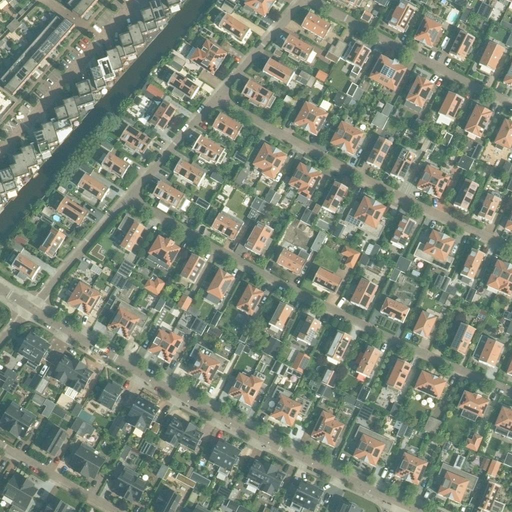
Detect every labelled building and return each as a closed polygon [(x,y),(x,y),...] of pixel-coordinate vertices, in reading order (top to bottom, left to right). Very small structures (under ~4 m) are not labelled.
[(90,9),(79,0),(67,0),(64,3),(74,11),(72,13),(81,19),(90,9)] [(79,0),(90,9),(98,0),(97,0),(79,0)] [(158,0),(159,2),(149,5),(158,31),(156,25),(166,22),(158,0)] [(158,0),(166,22),(163,12),(180,6),(178,0),(158,0)] [(227,0),(226,0),(223,4),(233,11),(237,6),(227,0)] [(271,8),(258,0),(242,0),(242,1),(245,3),(244,5),(246,6),(244,9),(252,14),(253,11),(264,18),(268,12),(271,8)] [(338,0),(337,2),(347,8),(349,5),(355,8),(356,7),(359,8),(362,0),(338,0)] [(389,3),(383,0),(375,0),(374,2),(385,9),(389,3)] [(385,21),(389,23),(388,26),(403,34),(415,11),(414,10),(415,7),(403,1),(401,3),(400,3),(395,13),(391,11),(385,21)] [(233,11),(223,4),(220,9),(230,16),(233,11)] [(476,15),(482,18),(488,6),(482,4),(476,15)] [(143,22),(137,24),(145,46),(142,36),(158,31),(149,5),(151,11),(140,14),(143,22)] [(488,6),(482,18),(487,21),(493,9),(488,6)] [(459,21),(465,24),(471,13),(465,10),(459,21)] [(364,12),(360,20),(368,24),(372,17),(364,12)] [(309,15),(302,28),(323,40),(331,28),(309,15)] [(45,24),(45,25),(63,40),(75,27),(65,21),(58,16),(56,18),(49,27),(45,24)] [(227,16),(226,16),(218,28),(219,28),(242,42),(241,43),(242,43),(250,31),(249,30),(249,31),(226,17),(227,16)] [(431,48),(432,47),(437,50),(446,33),(440,30),(441,28),(424,19),(414,40),(431,48)] [(137,26),(128,30),(136,55),(137,55),(135,49),(145,46),(137,24),(137,26)] [(45,25),(37,34),(55,49),(63,40),(45,25)] [(203,28),(200,33),(210,40),(214,35),(203,28)] [(121,46),(116,48),(123,71),(123,70),(120,61),(136,55),(128,30),(127,30),(129,35),(119,39),(121,46)] [(456,42),(455,42),(456,43),(454,46),(453,46),(454,46),(449,55),(448,55),(463,63),(463,62),(466,55),(468,55),(471,48),(470,48),(473,40),(474,41),(474,40),(460,33),(459,33),(460,33),(456,42)] [(37,34),(29,43),(47,58),(55,49),(37,34)] [(300,60),(306,64),(313,51),(291,39),(284,51),(290,55),(288,57),(298,63),(300,60)] [(331,46),(328,53),(339,59),(347,46),(339,41),(335,48),(331,46)] [(197,51),(220,66),(223,61),(222,61),(226,55),(207,42),(205,44),(203,43),(199,50),(198,51),(197,51)] [(29,43),(21,52),(39,67),(47,58),(29,43)] [(351,50),(348,56),(349,56),(346,62),(345,62),(354,67),(351,73),(357,76),(360,70),(361,70),(370,53),(355,44),(355,45),(352,51),(351,50)] [(479,66),(493,73),(504,51),(489,44),(479,66)] [(116,51),(106,54),(115,80),(113,74),(123,71),(116,48),(115,48),(116,51)] [(220,66),(197,51),(190,61),(213,76),(217,70),(220,66)] [(21,52),(13,61),(31,76),(39,67),(21,52)] [(339,59),(328,53),(325,58),(336,65),(339,59)] [(108,60),(98,63),(106,89),(107,88),(105,83),(115,80),(106,54),(108,60)] [(175,57),(172,62),(182,68),(186,63),(175,57)] [(370,79),(382,86),(392,66),(388,64),(389,62),(381,58),(370,79)] [(263,73),(287,86),(286,86),(287,87),(288,85),(293,76),(294,74),(293,74),(270,61),(269,60),(262,73),(263,73)] [(13,61),(5,70),(23,85),(31,76),(13,61)] [(182,68),(172,62),(169,67),(179,73),(182,68)] [(93,79),(87,81),(94,104),(95,104),(91,94),(106,89),(98,63),(97,64),(99,68),(90,71),(93,79)] [(511,64),(503,84),(511,88),(511,64)] [(392,66),(382,86),(394,92),(405,71),(397,66),(396,68),(392,66)] [(23,85),(5,70),(0,75),(0,81),(7,87),(4,90),(13,96),(23,85)] [(298,77),(308,82),(311,77),(301,72),(298,77)] [(191,100),(190,101),(191,101),(199,89),(198,88),(198,89),(175,75),(176,74),(175,74),(174,75),(174,76),(168,84),(167,86),(168,86),(175,90),(172,93),(182,100),(184,96),(191,100)] [(311,77),(308,82),(305,87),(311,90),(316,80),(311,77)] [(409,91),(411,92),(406,102),(421,109),(433,87),(417,79),(414,86),(412,85),(409,91)] [(78,95),(72,97),(80,119),(77,110),(94,104),(87,81),(86,81),(87,84),(76,88),(78,95)] [(244,97),(250,100),(248,103),(258,108),(260,106),(266,109),(266,108),(269,109),(275,99),(272,98),(273,96),(251,84),(244,97)] [(357,87),(351,84),(346,95),(351,98),(357,87)] [(164,93),(151,85),(147,92),(160,100),(164,93)] [(357,89),(352,99),(358,103),(363,92),(357,89)] [(342,105),(347,97),(338,92),(333,102),(335,103),(334,106),(340,109),(342,105)] [(438,115),(453,122),(453,121),(452,121),(462,101),(463,101),(448,93),(448,94),(439,114),(438,114),(438,115)] [(73,100),(63,103),(72,129),(70,123),(80,119),(72,97),(73,100)] [(286,97),(283,102),(293,108),(297,103),(286,97)] [(352,100),(347,97),(342,105),(348,108),(352,100)] [(57,120),(51,122),(58,144),(59,144),(56,134),(72,129),(63,103),(64,109),(54,112),(57,120)] [(157,107),(151,117),(154,118),(150,124),(162,132),(176,111),(163,103),(160,109),(157,107)] [(300,129),(305,131),(316,110),(315,109),(316,107),(309,103),(307,105),(305,104),(294,125),(300,128),(300,129)] [(386,104),(381,115),(387,118),(393,107),(386,104)] [(469,115),(466,122),(469,123),(464,132),(480,139),(491,115),(476,108),(472,116),(469,115)] [(316,110),(305,131),(309,134),(310,133),(316,137),(327,116),(325,115),(326,113),(319,109),(318,111),(316,110)] [(371,125),(376,128),(382,116),(377,113),(371,125)] [(121,120),(133,127),(136,122),(124,115),(121,120)] [(220,116),(213,129),(234,141),(242,129),(220,116)] [(382,116),(376,128),(382,131),(388,119),(382,116)] [(416,120),(411,130),(417,133),(422,123),(416,120)] [(51,124),(42,127),(50,153),(50,152),(49,147),(58,144),(51,122),(50,122),(51,124)] [(511,123),(508,122),(508,123),(505,122),(501,130),(499,129),(496,135),(498,136),(494,144),(497,145),(495,149),(501,152),(503,148),(509,151),(511,145),(511,123)] [(337,148),(341,151),(352,130),(351,129),(352,127),(345,123),(343,125),(341,124),(330,144),(337,148)] [(36,143),(30,145),(38,167),(35,158),(50,153),(42,127),(41,127),(43,132),(34,135),(36,143)] [(126,144),(125,147),(134,153),(136,150),(142,154),(149,141),(129,128),(121,140),(126,144)] [(352,130),(341,151),(346,153),(352,156),(363,135),(361,134),(363,132),(355,128),(354,130),(352,130)] [(446,134),(440,145),(447,148),(452,137),(446,134)] [(421,149),(426,151),(431,140),(421,135),(418,141),(424,143),(421,149)] [(201,155),(199,158),(209,164),(210,161),(216,165),(217,163),(220,165),(226,155),(223,154),(224,152),(202,139),(195,152),(201,155)] [(366,163),(366,164),(379,170),(379,169),(391,146),(392,145),(379,139),(378,139),(379,140),(367,163),(366,163)] [(431,140),(426,151),(427,150),(432,153),(437,143),(431,140)] [(100,146),(110,153),(114,148),(103,141),(100,146)] [(31,147),(21,151),(29,176),(30,176),(28,171),(38,167),(30,145),(31,147)] [(477,145),(470,159),(473,161),(477,162),(483,148),(477,145)] [(248,146),(243,156),(248,159),(253,149),(248,146)] [(262,175),(275,151),(271,149),(264,146),(253,166),(255,167),(254,170),(262,174),(262,175)] [(415,157),(403,150),(402,151),(403,151),(391,175),(390,175),(390,176),(403,182),(403,181),(402,181),(414,157),(415,158),(415,157)] [(15,166),(10,168),(17,191),(18,191),(14,181),(29,176),(21,151),(20,151),(22,156),(13,159),(15,166)] [(275,151),(262,175),(273,181),(286,158),(280,154),(275,151)] [(248,159),(236,153),(233,158),(244,165),(248,159)] [(101,166),(102,167),(102,166),(121,178),(121,179),(122,180),(129,167),(128,168),(109,155),(110,155),(109,154),(108,156),(108,157),(104,154),(99,162),(103,164),(103,165),(102,165),(101,166)] [(456,167),(462,170),(468,158),(462,155),(456,167)] [(468,158),(462,170),(468,173),(473,161),(470,159),(468,158)] [(181,162),(181,161),(173,173),(174,174),(174,173),(197,187),(198,188),(199,186),(204,177),(205,175),(204,175),(181,162)] [(500,173),(507,176),(511,165),(505,162),(500,173)] [(79,169),(90,176),(93,171),(82,164),(79,169)] [(297,195),(298,195),(311,171),(306,168),(306,169),(300,165),(289,186),(291,187),(289,189),(298,194),(297,195)] [(423,192),(428,194),(438,173),(437,172),(438,170),(430,166),(429,168),(427,167),(417,189),(423,192)] [(0,178),(1,182),(0,182),(0,197),(3,207),(0,197),(17,191),(10,168),(9,168),(10,171),(0,174),(0,178)] [(311,171),(298,195),(309,201),(322,177),(315,174),(315,173),(311,171)] [(438,173),(428,194),(432,197),(433,196),(439,199),(449,178),(447,177),(448,175),(441,171),(440,174),(438,173)] [(210,179),(221,185),(224,180),(213,173),(210,179)] [(247,176),(240,173),(235,184),(241,187),(247,176)] [(83,195),(89,199),(92,196),(101,202),(100,202),(101,203),(109,191),(108,190),(108,191),(85,177),(86,176),(85,175),(84,177),(79,186),(78,186),(77,188),(78,188),(78,187),(85,192),(83,195)] [(465,182),(454,206),(453,206),(453,207),(466,213),(466,212),(477,188),(478,188),(478,187),(465,181),(465,182)] [(322,208),(321,208),(334,215),(335,214),(334,214),(346,190),(347,191),(347,190),(335,183),(334,184),(335,184),(322,208)] [(155,197),(161,201),(159,203),(169,209),(171,206),(176,210),(177,208),(180,210),(186,200),(183,199),(184,197),(163,185),(155,197)] [(60,187),(57,192),(63,196),(66,191),(60,187)] [(263,202),(269,205),(275,194),(275,193),(270,190),(263,202)] [(275,194),(269,205),(275,208),(281,197),(275,194)] [(478,217),(477,218),(490,224),(491,223),(490,223),(499,202),(500,202),(500,201),(487,196),(487,197),(478,217)] [(263,202),(256,198),(250,208),(257,212),(263,202)] [(210,206),(198,199),(195,204),(207,211),(210,206)] [(345,223),(361,231),(375,204),(364,199),(357,214),(351,211),(345,223)] [(57,212),(78,226),(86,213),(65,200),(57,212)] [(263,202),(257,212),(264,216),(270,206),(263,202)] [(375,204),(361,231),(378,239),(384,227),(378,224),(385,209),(375,204)] [(300,222),(305,225),(312,213),(306,210),(300,222)] [(54,222),(39,213),(36,218),(51,227),(54,222)] [(312,213),(305,225),(311,227),(317,216),(312,213)] [(219,216),(212,229),(234,241),(241,228),(243,224),(234,219),(232,223),(219,216)] [(121,248),(130,253),(144,230),(136,225),(138,223),(126,217),(118,230),(128,235),(121,248)] [(292,218),(288,225),(301,231),(304,225),(292,218)] [(390,243),(403,249),(403,248),(414,224),(415,225),(415,224),(402,218),(402,219),(403,219),(391,243),(390,242),(390,243)] [(271,241),(268,240),(272,232),(258,224),(245,248),(259,256),(263,249),(266,250),(271,241)] [(39,251),(51,259),(65,238),(52,231),(39,251)] [(310,250),(317,253),(326,236),(319,232),(310,250)] [(414,257),(431,265),(443,237),(432,232),(426,247),(419,244),(414,257)] [(443,237),(431,265),(447,272),(453,260),(447,257),(454,242),(443,237)] [(173,245),(174,245),(173,244),(168,241),(167,241),(166,241),(166,243),(159,239),(158,238),(158,239),(149,254),(149,255),(147,259),(154,264),(157,260),(169,267),(170,267),(179,252),(179,251),(179,250),(172,247),(173,245)] [(14,242),(10,247),(20,254),(24,249),(14,242)] [(375,245),(369,257),(374,260),(380,248),(375,245)] [(97,246),(88,255),(101,262),(104,258),(97,254),(101,248),(97,246)] [(360,255),(344,247),(341,255),(348,258),(344,266),(352,270),(360,255)] [(459,276),(473,282),(473,281),(483,256),(484,257),(484,256),(471,250),(471,251),(472,251),(460,275),(459,276)] [(284,252),(277,265),(299,276),(306,263),(309,256),(300,251),(297,258),(284,252)] [(20,256),(19,255),(18,257),(13,266),(11,268),(12,268),(13,267),(20,272),(17,277),(24,282),(27,277),(32,280),(31,280),(32,281),(40,269),(39,268),(39,269),(20,257),(20,256)] [(363,255),(358,265),(365,268),(369,258),(363,255)] [(184,271),(181,277),(193,284),(205,263),(192,256),(188,263),(186,262),(182,270),(184,271)] [(400,257),(394,269),(400,272),(405,260),(400,257)] [(124,260),(117,273),(122,277),(127,280),(135,267),(124,260)] [(411,263),(405,260),(400,272),(405,275),(411,263)] [(486,287),(498,292),(509,267),(504,265),(497,262),(486,287)] [(81,264),(78,269),(84,272),(87,267),(81,264)] [(511,268),(509,267),(498,292),(509,297),(511,290),(511,268)] [(400,272),(394,269),(389,280),(395,283),(400,272)] [(320,270),(313,283),(335,295),(342,282),(320,270)] [(208,294),(220,301),(221,301),(222,300),(226,292),(227,292),(227,291),(228,289),(229,288),(228,288),(233,280),(234,279),(233,278),(233,279),(231,278),(231,277),(230,277),(223,274),(223,273),(222,273),(220,272),(219,271),(219,272),(208,292),(207,293),(208,294)] [(110,285),(116,288),(122,277),(117,273),(110,285)] [(122,277),(116,288),(121,291),(128,280),(127,280),(122,277)] [(444,277),(438,290),(445,293),(451,280),(444,277)] [(144,288),(157,296),(164,284),(157,280),(154,284),(149,281),(144,288)] [(354,296),(350,304),(366,311),(377,288),(362,280),(358,288),(354,286),(350,294),(354,296)] [(73,309),(78,311),(90,291),(89,290),(90,288),(83,283),(82,285),(80,284),(67,304),(74,308),(73,309)] [(249,287),(248,287),(248,288),(237,308),(236,309),(237,309),(242,311),(242,312),(246,313),(246,314),(250,316),(251,317),(252,316),(262,296),(263,296),(263,295),(262,294),(262,295),(260,293),(259,293),(252,289),(251,288),(251,289),(249,288),(249,287)] [(90,291),(78,311),(82,314),(83,314),(89,317),(101,297),(99,296),(100,294),(93,289),(92,292),(90,291)] [(464,302),(470,304),(475,294),(476,292),(470,289),(464,302)] [(475,294),(470,304),(475,307),(480,297),(475,294)] [(454,297),(449,295),(444,306),(449,308),(454,297)] [(192,301),(183,296),(177,307),(186,312),(192,301)] [(399,300),(397,300),(395,302),(394,303),(386,299),(380,313),(403,324),(409,310),(401,306),(402,305),(401,303),(400,301),(399,300)] [(116,333),(118,334),(133,309),(117,300),(110,311),(116,315),(107,329),(113,332),(115,334),(116,333)] [(160,300),(154,310),(159,313),(165,303),(160,300)] [(163,309),(170,313),(174,307),(167,303),(163,309)] [(292,310),(280,304),(279,304),(280,305),(269,325),(269,324),(268,325),(281,332),(282,331),(281,331),(291,311),(292,311),(292,310)] [(133,309),(118,334),(120,335),(120,336),(122,338),(122,337),(128,341),(136,326),(142,330),(149,318),(133,309)] [(222,314),(217,312),(209,326),(214,329),(222,314)] [(479,319),(478,322),(482,324),(483,321),(484,321),(487,314),(482,312),(479,319)] [(502,318),(508,321),(510,315),(504,312),(502,318)] [(436,320),(422,313),(413,333),(427,340),(436,320)] [(300,321),(292,336),(298,339),(297,339),(297,340),(309,346),(310,346),(314,348),(318,342),(312,339),(319,325),(320,325),(320,324),(308,318),(307,319),(308,319),(306,323),(300,321)] [(190,330),(195,333),(202,322),(196,319),(190,330)] [(202,322),(195,333),(201,336),(207,325),(202,322)] [(461,326),(451,348),(464,354),(474,332),(461,326)] [(219,340),(222,334),(210,327),(207,333),(219,340)] [(153,356),(158,358),(171,334),(171,335),(169,334),(162,330),(161,332),(159,331),(147,352),(154,355),(153,356)] [(250,334),(244,331),(239,342),(244,344),(250,334)] [(18,354),(28,360),(40,340),(34,336),(30,334),(26,341),(25,341),(21,346),(22,347),(18,354)] [(171,334),(158,358),(162,361),(163,360),(169,364),(182,340),(171,334)] [(331,340),(326,349),(329,351),(326,357),(339,364),(350,341),(337,335),(333,341),(331,340)] [(281,344),(271,338),(263,354),(273,359),(281,344)] [(480,339),(472,358),(479,361),(478,363),(493,369),(503,347),(488,340),(487,342),(480,339)] [(40,340),(28,360),(29,361),(26,366),(35,371),(37,366),(38,366),(42,359),(44,360),(47,354),(46,354),(50,347),(47,344),(40,340)] [(234,355),(239,357),(245,347),(239,344),(234,355)] [(197,378),(199,379),(213,354),(196,345),(190,357),(196,360),(188,375),(194,378),(196,379),(197,378)] [(245,346),(245,347),(242,352),(248,355),(251,350),(245,346)] [(368,349),(357,373),(356,372),(356,373),(369,379),(368,378),(380,354),(380,355),(381,354),(368,348),(367,348),(368,349)] [(213,354),(199,379),(201,380),(201,382),(203,383),(209,386),(217,371),(223,375),(229,363),(213,354)] [(302,374),(310,358),(304,355),(296,371),(302,374)] [(68,381),(69,382),(80,364),(72,359),(71,361),(64,357),(55,374),(56,375),(54,379),(65,386),(68,381)] [(270,372),(276,375),(282,364),(276,361),(270,372)] [(80,364),(69,382),(70,383),(67,388),(79,394),(81,390),(83,391),(93,374),(86,370),(87,369),(80,364)] [(282,364),(276,375),(283,378),(285,373),(291,376),(293,370),(282,364)] [(391,369),(387,378),(390,380),(387,386),(389,387),(387,390),(397,394),(398,391),(400,392),(410,370),(397,364),(394,370),(391,369)] [(8,369),(4,375),(15,381),(18,376),(8,369)] [(252,378),(239,402),(244,404),(251,407),(263,383),(262,383),(265,377),(255,372),(252,378)] [(332,373),(326,386),(332,389),(339,376),(332,373)] [(437,400),(438,400),(439,399),(445,385),(446,384),(445,383),(445,384),(437,380),(431,377),(423,374),(422,373),(421,374),(415,389),(414,390),(415,390),(437,400)] [(239,375),(228,396),(235,399),(235,400),(239,402),(252,378),(251,378),(250,377),(250,378),(242,374),(241,376),(239,375)] [(27,388),(34,392),(42,379),(35,375),(27,388)] [(1,389),(7,392),(14,381),(8,378),(1,389)] [(42,379),(34,392),(41,396),(49,383),(42,379)] [(14,381),(7,392),(12,395),(19,384),(14,381)] [(98,404),(111,411),(115,404),(116,405),(120,399),(118,398),(123,391),(120,389),(121,388),(113,383),(112,385),(109,383),(98,404)] [(327,387),(321,384),(315,396),(321,398),(327,387)] [(363,386),(356,401),(364,404),(370,390),(363,386)] [(279,421),(281,422),(294,396),(277,388),(271,400),(277,403),(270,418),(276,420),(276,421),(278,422),(279,421)] [(332,390),(327,388),(323,397),(328,399),(332,390)] [(473,397),(464,393),(458,409),(482,419),(488,404),(480,400),(480,398),(473,395),(473,397)] [(294,396),(281,422),(283,423),(283,424),(285,425),(291,428),(299,413),(304,416),(310,404),(294,396)] [(126,424),(135,429),(149,403),(143,400),(142,400),(139,398),(135,405),(133,405),(130,410),(131,411),(127,418),(129,419),(126,424)] [(41,416),(47,419),(55,406),(46,400),(43,406),(46,407),(41,416)] [(354,408),(360,410),(363,404),(357,401),(354,408)] [(149,403),(135,429),(144,434),(146,429),(148,430),(152,423),(153,423),(156,417),(155,417),(159,409),(156,407),(149,403)] [(3,430),(10,434),(24,411),(12,404),(11,407),(10,407),(0,424),(0,425),(6,429),(5,431),(3,430)] [(83,407),(77,404),(71,415),(76,418),(83,407)] [(363,404),(357,417),(363,419),(369,407),(363,404)] [(389,416),(395,419),(400,407),(394,404),(389,416)] [(506,438),(511,440),(511,413),(502,410),(495,427),(496,428),(508,432),(506,437),(506,438)] [(24,411),(10,434),(17,439),(17,438),(15,437),(16,435),(23,439),(34,421),(36,418),(24,411)] [(81,411),(77,418),(86,423),(90,416),(81,411)] [(317,441),(322,443),(334,419),(323,413),(311,438),(317,441)] [(429,417),(423,431),(436,437),(442,423),(429,417)] [(70,430),(76,433),(82,422),(77,419),(70,430)] [(178,444),(179,444),(189,426),(181,421),(181,423),(174,419),(165,436),(167,437),(164,442),(175,448),(178,444)] [(334,419),(322,443),(327,446),(327,445),(334,448),(344,427),(333,422),(334,419)] [(403,422),(396,437),(402,439),(408,425),(403,422)] [(83,423),(81,427),(88,431),(90,427),(83,423)] [(156,434),(160,426),(155,423),(151,431),(156,434)] [(409,425),(403,437),(409,440),(414,427),(409,425)] [(119,430),(112,426),(108,434),(114,438),(119,430)] [(189,426),(179,444),(194,452),(203,435),(196,431),(197,430),(189,426)] [(362,461),(364,461),(376,435),(359,427),(354,440),(360,443),(353,458),(359,460),(359,461),(362,462),(362,461)] [(60,449),(64,443),(63,442),(67,435),(54,428),(41,450),(54,458),(59,448),(60,449)] [(376,435),(364,461),(367,462),(366,464),(368,465),(369,465),(375,467),(381,453),(388,456),(393,443),(376,435)] [(481,439),(474,436),(472,442),(468,440),(465,447),(476,452),(481,439)] [(209,462),(219,467),(230,446),(223,443),(219,441),(216,449),(214,448),(211,454),(213,455),(209,462)] [(441,452),(446,455),(451,444),(446,441),(441,452)] [(139,453),(145,456),(151,445),(145,442),(139,453)] [(74,472),(81,476),(94,451),(82,445),(81,448),(80,448),(70,466),(77,470),(76,472),(74,471),(74,472)] [(151,445),(145,456),(150,459),(156,448),(151,445)] [(119,458),(125,461),(131,449),(126,446),(119,458)] [(230,446),(219,467),(220,468),(218,473),(226,477),(229,472),(230,473),(233,466),(235,466),(238,460),(237,460),(240,452),(237,450),(230,446)] [(94,451),(81,476),(88,479),(86,478),(87,476),(94,480),(104,461),(93,455),(95,452),(94,451)] [(401,480),(406,482),(416,460),(414,459),(415,457),(407,453),(406,456),(404,455),(395,476),(401,479),(401,480)] [(511,455),(507,454),(503,465),(511,468),(511,455)] [(443,465),(438,478),(444,480),(438,495),(444,498),(446,499),(447,498),(449,499),(460,472),(465,459),(458,456),(453,469),(443,465)] [(416,460),(406,482),(411,484),(411,483),(417,486),(427,465),(425,464),(426,462),(426,461),(418,458),(417,460),(416,460)] [(489,462),(484,459),(480,469),(486,471),(489,462)] [(500,464),(492,461),(487,474),(495,477),(500,464)] [(260,486),(262,486),(271,467),(263,463),(262,465),(255,462),(247,479),(249,480),(246,485),(258,491),(260,486)] [(156,477),(162,480),(168,469),(162,465),(156,477)] [(193,470),(188,467),(183,476),(188,479),(193,470)] [(271,467),(262,486),(263,487),(260,492),(272,498),(275,493),(276,494),(285,476),(278,473),(279,471),(271,467)] [(117,496),(124,500),(137,475),(125,469),(123,472),(113,490),(120,494),(119,496),(117,495),(117,496)] [(460,472),(449,499),(451,500),(451,501),(453,502),(459,504),(466,489),(472,492),(477,479),(460,472)] [(137,475),(124,500),(131,503),(129,502),(131,500),(137,503),(147,485),(136,479),(137,475)] [(12,505),(13,505),(27,482),(20,478),(21,479),(20,481),(14,477),(3,496),(14,502),(12,505)] [(189,480),(186,485),(194,489),(196,484),(189,480)] [(27,482),(13,505),(23,511),(24,511),(26,509),(27,509),(37,491),(30,487),(32,485),(33,486),(34,486),(27,482)] [(299,511),(301,508),(302,509),(312,487),(306,484),(305,484),(302,482),(298,490),(297,489),(294,495),(295,496),(292,504),(290,509),(296,511),(299,511)] [(499,489),(489,485),(478,510),(483,511),(501,511),(504,506),(493,502),(499,489)] [(220,487),(216,494),(227,500),(231,493),(220,487)] [(312,487),(302,509),(303,509),(301,511),(313,511),(317,506),(318,507),(321,501),(319,500),(323,492),(319,490),(312,487)] [(227,500),(233,502),(239,491),(233,488),(231,493),(227,500)] [(156,505),(159,507),(156,511),(173,511),(174,511),(178,506),(177,505),(181,498),(168,491),(164,498),(160,496),(156,505)] [(188,502),(193,505),(198,496),(192,493),(188,502)] [(64,511),(67,507),(54,500),(50,507),(49,506),(45,511),(64,511)] [(229,502),(227,508),(235,511),(238,507),(229,502)] [(349,504),(348,506),(341,502),(336,511),(362,511),(355,508),(355,507),(349,504)]
